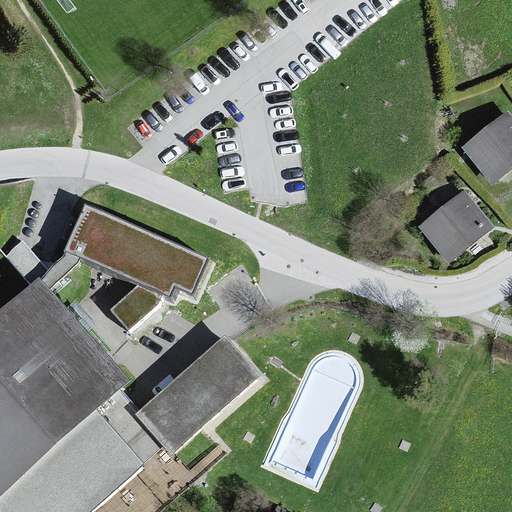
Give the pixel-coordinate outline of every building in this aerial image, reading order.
[(511,126),(477,156),(508,195),(511,191),(511,126)] [(473,201),(431,236),(463,277),(507,240),(473,201)] [(230,271),(100,218),(81,265),(148,291),(189,307),(195,295),(213,304),(230,271)] [(130,381),(36,280),(0,310),(0,495),(117,393),(130,381)] [(174,311),(148,291),(118,322),(142,344),(174,311)] [(260,375),(224,335),(135,413),(165,448),(171,456),(260,375)] [(0,511),(91,511),(165,448),(135,413),(117,393),(0,495),(0,511)]
